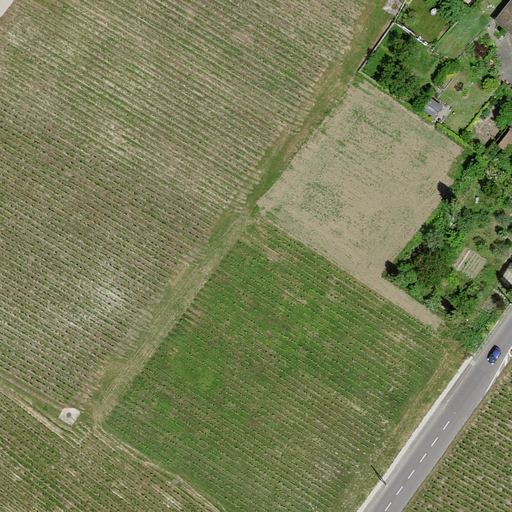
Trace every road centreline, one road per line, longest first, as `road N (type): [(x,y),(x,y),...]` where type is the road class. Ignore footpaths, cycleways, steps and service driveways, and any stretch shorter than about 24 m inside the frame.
road 1 (track): [(0,377),(79,421),(397,0)]
road 2 (tertiary): [(383,511),(511,332)]
